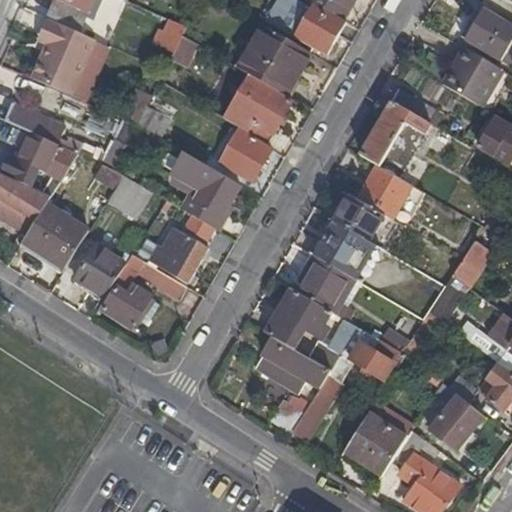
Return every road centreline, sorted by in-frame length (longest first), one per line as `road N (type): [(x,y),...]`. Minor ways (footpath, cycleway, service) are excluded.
road 1 (residential): [(168,405),(403,0)]
road 2 (residential): [(0,298),(168,405)]
road 3 (residential): [(168,405),(297,487)]
